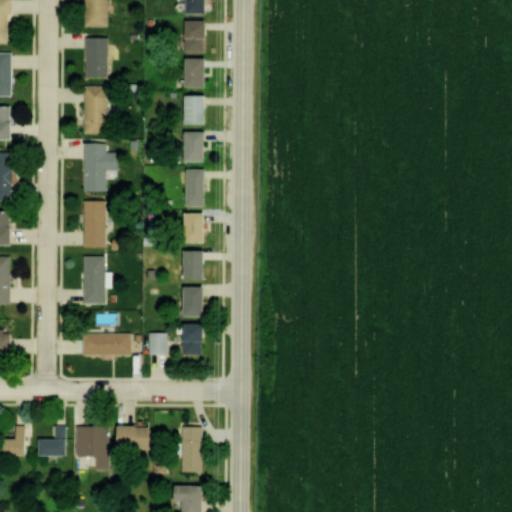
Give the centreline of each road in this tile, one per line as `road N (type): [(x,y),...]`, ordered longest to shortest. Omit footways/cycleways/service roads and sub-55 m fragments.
road 1 (secondary): [(239,511),(242,0)]
road 2 (residential): [(51,391),(49,0)]
road 3 (residential): [(240,390),(0,391)]
